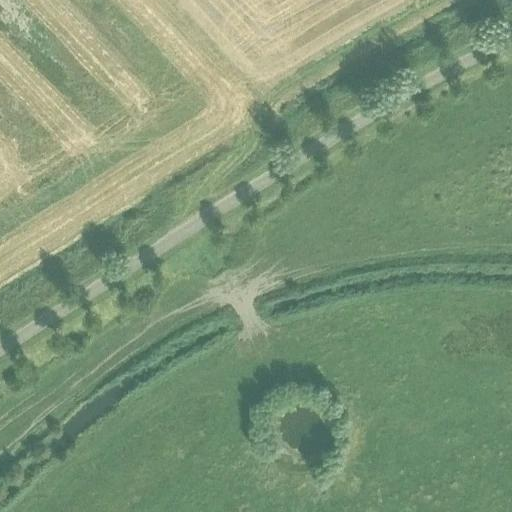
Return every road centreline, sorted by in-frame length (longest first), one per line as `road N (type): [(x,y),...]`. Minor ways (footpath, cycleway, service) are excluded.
road 1 (track): [(0,349),(356,122),(511,37)]
road 2 (track): [(260,338),(195,225),(256,144),(240,119)]
